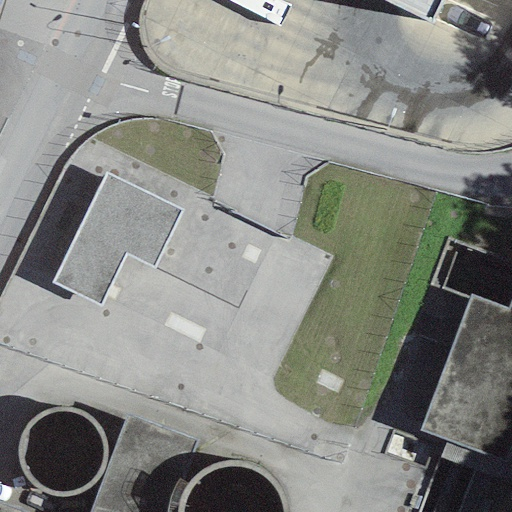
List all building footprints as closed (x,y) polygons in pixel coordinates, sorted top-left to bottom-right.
[(376,0),(429,26),(441,0),(376,0)] [(182,215),(104,178),(51,288),(101,313),(128,259),(154,272),(182,215)] [(511,312),(511,316),(466,300),(419,432),(506,463),(511,445),(511,312)] [(22,469),(29,481),(39,490),(52,495),(66,495),(79,492),(90,484),(99,472),(102,459),(102,445),(97,432),(88,422),(76,415),(62,412),(49,414),(37,420),(27,430),(21,442),(19,455),(22,469)] [(164,511),(190,440),(124,419),(90,511),(30,511),(0,500),(0,511),(164,511)] [(282,511),(281,501),(273,487),(260,476),(245,469),(227,468),(210,473),(195,483),(185,498),(181,511),(282,511)]
